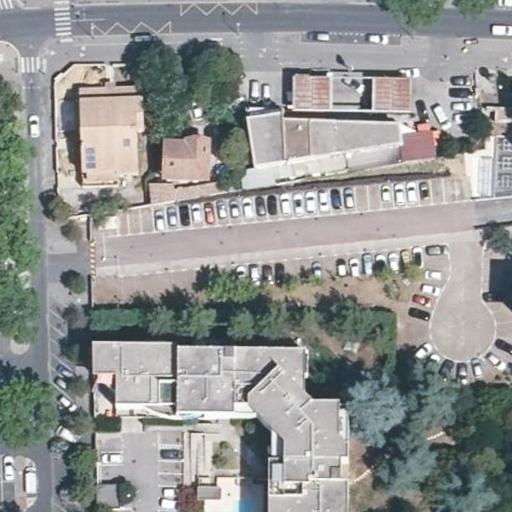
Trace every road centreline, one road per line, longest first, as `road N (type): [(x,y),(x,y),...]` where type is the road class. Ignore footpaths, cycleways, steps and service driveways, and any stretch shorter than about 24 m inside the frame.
road 1 (residential): [(39,511),(29,27)]
road 2 (tertiary): [(29,27),(329,18),(511,25)]
